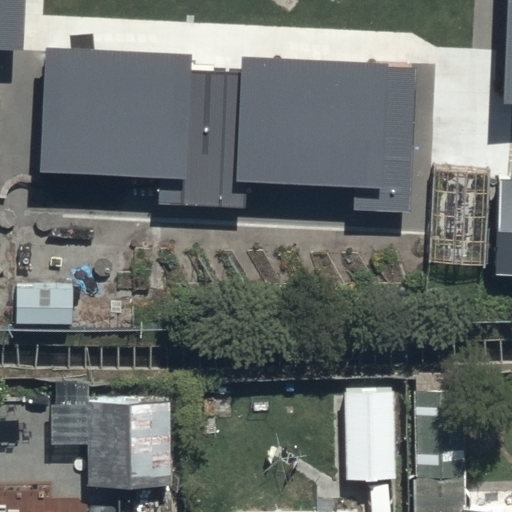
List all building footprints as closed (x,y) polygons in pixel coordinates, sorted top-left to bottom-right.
[(0,0),(0,33),(16,34),(18,0),(0,0)] [(511,0),(490,0),(487,79),(511,80),(511,0)] [(382,200),(389,75),(51,58),(44,183),(382,200)] [(511,265),(511,168),(490,168),(485,264),(511,265)] [(339,473),(389,471),(386,383),(335,385),(339,473)] [(511,511),(511,486),(456,488),(454,384),(410,385),(412,511),(511,511)] [(85,481),(166,479),(162,389),(81,392),(85,481)] [(218,499),(217,511),(355,511),(355,496),(218,499)]
